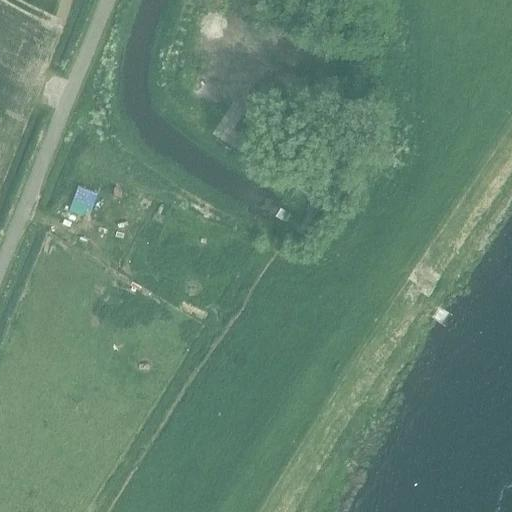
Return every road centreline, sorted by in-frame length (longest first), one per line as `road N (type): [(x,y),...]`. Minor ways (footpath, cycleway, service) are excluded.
road 1 (track): [(511,120),(257,511)]
road 2 (unclassified): [(0,270),(105,0)]
